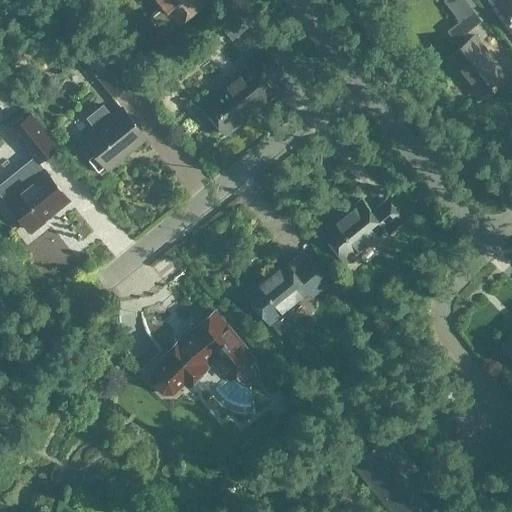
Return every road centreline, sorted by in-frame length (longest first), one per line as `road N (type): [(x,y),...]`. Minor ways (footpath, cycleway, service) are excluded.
road 1 (residential): [(114,272),(353,81)]
road 2 (residential): [(490,246),(353,81)]
road 3 (residential): [(485,427),(490,392),(445,332),(441,306),(490,246)]
